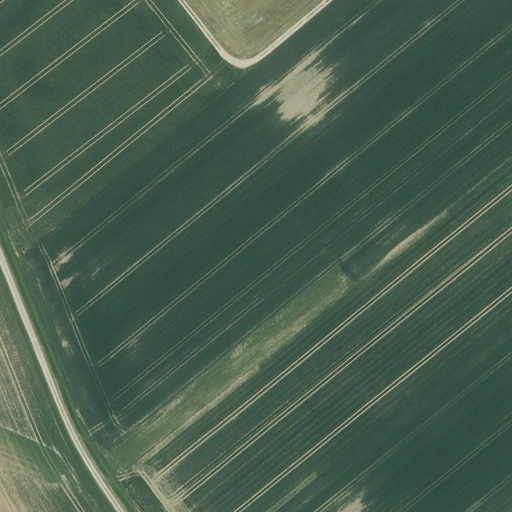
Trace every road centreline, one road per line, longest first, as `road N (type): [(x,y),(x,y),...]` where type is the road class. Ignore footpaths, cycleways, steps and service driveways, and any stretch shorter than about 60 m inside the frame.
road 1 (track): [(121,511),(72,428),(0,250)]
road 2 (track): [(180,0),(243,72),(259,71),(343,0)]
